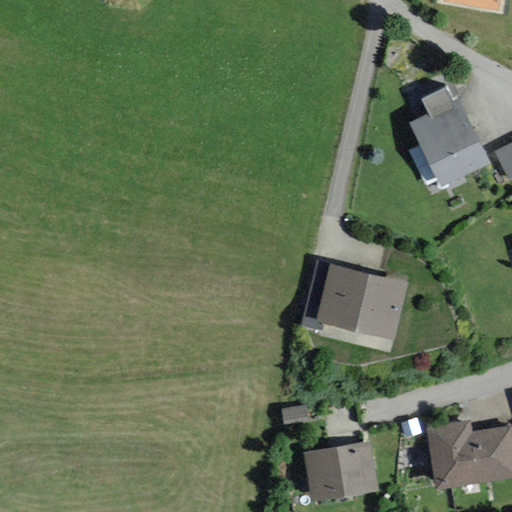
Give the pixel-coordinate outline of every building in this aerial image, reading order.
[(511,145),(491,157),(461,99),(413,125),(447,190),(498,164),(508,183),(511,181),(511,145)] [(419,287),(326,265),(312,328),(333,333),(335,325),(406,342),(419,287)] [(324,392),(323,379),(299,382),(300,395),(324,392)] [(398,458),(388,411),(324,424),(333,471),(398,458)] [(464,423),(424,430),(434,488),(511,474),(511,439),(510,427),(466,435),(464,423)]
